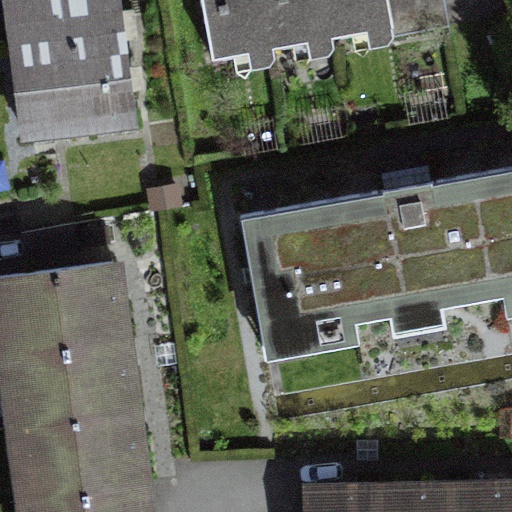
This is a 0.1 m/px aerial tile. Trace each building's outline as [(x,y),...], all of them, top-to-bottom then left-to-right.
[(127,111),(113,33),(107,0),(0,0),(0,32),(3,52),(17,130),(127,111)] [(263,34),(258,0),(202,0),(208,41),(263,34)] [(324,23),(320,0),(264,0),(268,30),(324,23)] [(383,14),(381,0),(325,0),(328,21),(383,14)] [(442,2),(442,0),(387,0),(389,9),(442,2)] [(511,132),(194,188),(225,361),(511,310),(511,132)] [(83,221),(15,224),(18,274),(0,276),(0,284),(8,346),(114,333),(106,263),(86,266),(83,221)] [(115,336),(9,349),(17,419),(124,406),(115,336)] [(128,409),(22,422),(30,492),(137,479),(128,409)] [(141,511),(138,482),(32,495),(33,511),(141,511)] [(511,511),(511,487),(457,489),(457,511),(511,511)] [(457,511),(457,489),(381,490),(380,511),(457,511)] [(308,511),(380,511),(381,490),(309,491),(308,511)]
